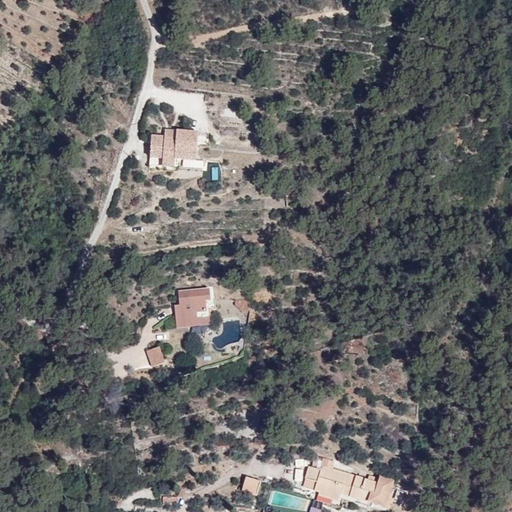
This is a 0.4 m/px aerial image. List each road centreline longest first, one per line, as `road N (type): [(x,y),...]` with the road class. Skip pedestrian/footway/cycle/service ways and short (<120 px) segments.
road 1 (track): [(154,55),(361,0)]
road 2 (track): [(43,287),(39,309),(53,333),(91,352),(135,350),(153,329)]
